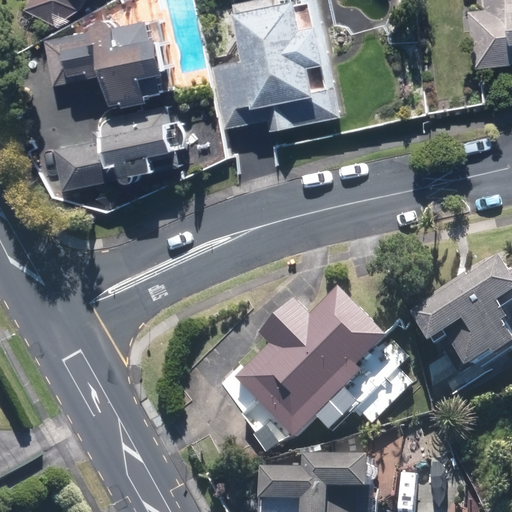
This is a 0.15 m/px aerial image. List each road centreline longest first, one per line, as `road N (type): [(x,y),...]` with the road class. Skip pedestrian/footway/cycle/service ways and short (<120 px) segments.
road 1 (tertiary): [(55,323),(234,234),(511,166)]
road 2 (secondary): [(55,323),(158,511)]
